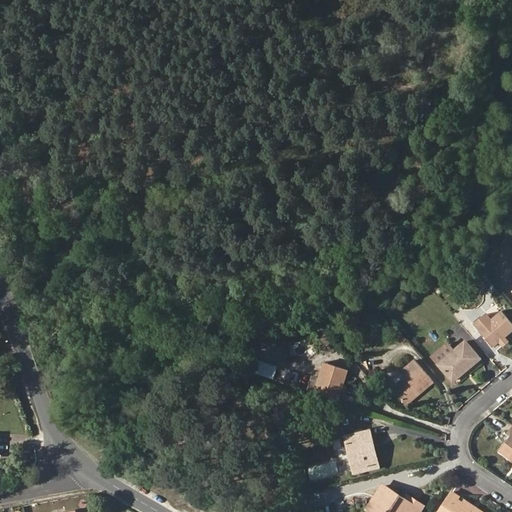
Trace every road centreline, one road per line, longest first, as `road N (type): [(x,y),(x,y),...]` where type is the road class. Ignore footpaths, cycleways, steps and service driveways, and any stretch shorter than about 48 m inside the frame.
road 1 (unclassified): [(0,283),(51,428),(78,460)]
road 2 (residential): [(511,497),(470,468),(460,447),(470,416),(511,380)]
